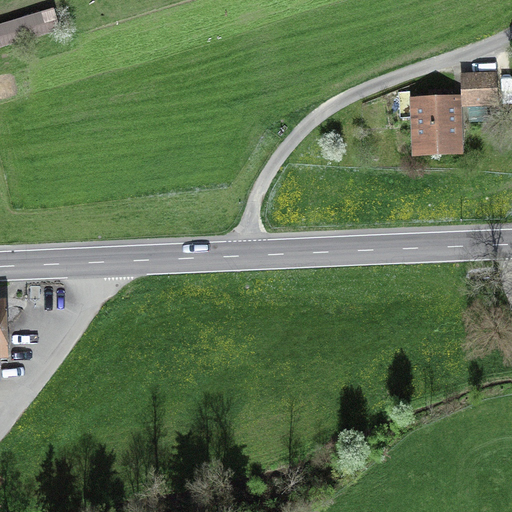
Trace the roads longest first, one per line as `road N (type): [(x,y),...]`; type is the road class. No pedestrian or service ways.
road 1 (residential): [(511,33),(358,91),(309,121),(259,193),(247,255)]
road 2 (tertiary): [(511,245),(247,255)]
road 3 (tertiary): [(247,255),(0,266)]
